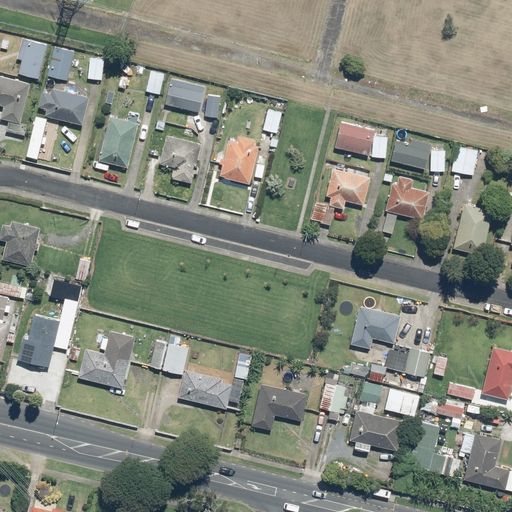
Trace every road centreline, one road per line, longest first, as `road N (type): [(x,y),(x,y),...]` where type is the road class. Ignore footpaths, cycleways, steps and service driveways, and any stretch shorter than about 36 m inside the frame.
road 1 (residential): [(0,176),(511,297)]
road 2 (track): [(511,125),(33,0)]
road 3 (secondary): [(288,493),(0,414)]
